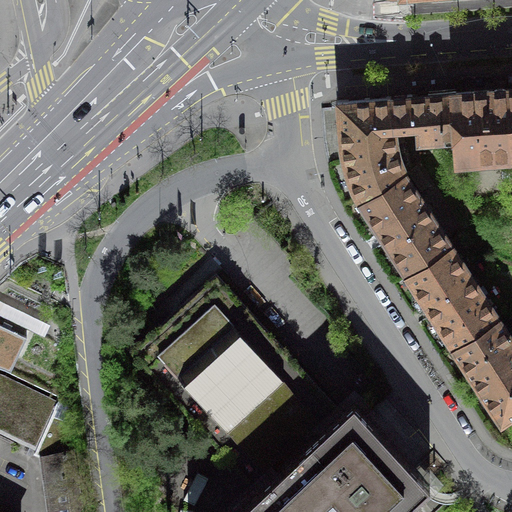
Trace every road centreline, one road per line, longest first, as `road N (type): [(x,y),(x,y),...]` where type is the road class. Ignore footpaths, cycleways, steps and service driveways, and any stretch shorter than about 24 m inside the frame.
road 1 (residential): [(292,161),(182,186),(140,215),(101,266),(87,343),(110,511)]
road 2 (residential): [(292,161),(309,201),(469,452),(511,487)]
road 3 (secondary): [(68,135),(247,69),(287,39)]
road 4 (unknown): [(326,366),(182,186)]
road 5 (secondary): [(511,33),(287,39)]
road 6 (secondary): [(199,9),(68,135)]
road 7 (residential): [(27,0),(55,147)]
road 8 (residential): [(287,39),(292,161)]
